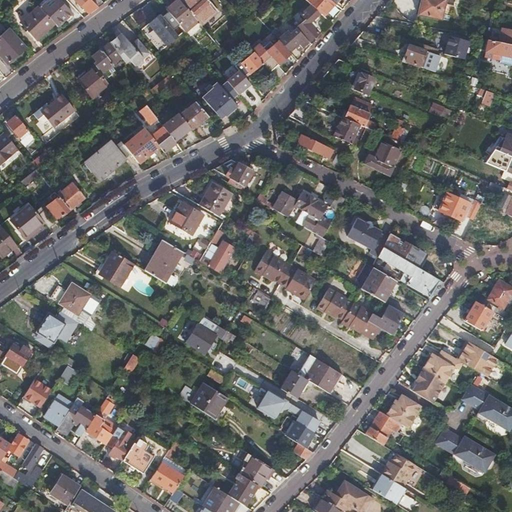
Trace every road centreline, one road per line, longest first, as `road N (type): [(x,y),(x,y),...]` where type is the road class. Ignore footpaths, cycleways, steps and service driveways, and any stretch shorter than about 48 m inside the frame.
road 1 (residential): [(266,511),(323,457),(479,258)]
road 2 (residential): [(244,135),(136,192),(0,289)]
road 3 (residential): [(244,135),(479,258)]
road 4 (residential): [(374,0),(244,135)]
road 5 (residential): [(0,406),(155,511)]
road 6 (residential): [(128,0),(0,98)]
